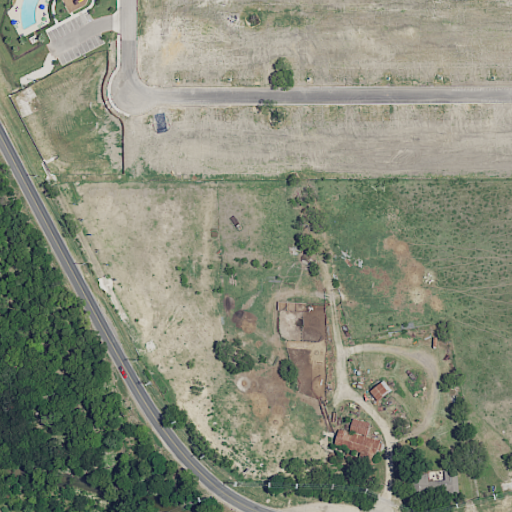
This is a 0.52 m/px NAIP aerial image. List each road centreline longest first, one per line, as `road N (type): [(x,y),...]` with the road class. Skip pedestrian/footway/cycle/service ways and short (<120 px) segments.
road 1 (tertiary): [(0,131),(146,406),(185,460),(260,511)]
road 2 (residential): [(131,74),(147,96),(161,99),(511,96)]
